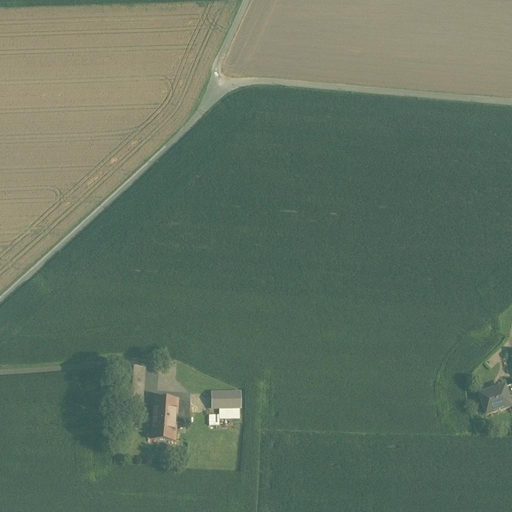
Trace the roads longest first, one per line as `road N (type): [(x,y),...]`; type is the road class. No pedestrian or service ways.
road 1 (unclassified): [(219,90),(0,301)]
road 2 (unclassified): [(511,102),(259,80),(219,90)]
